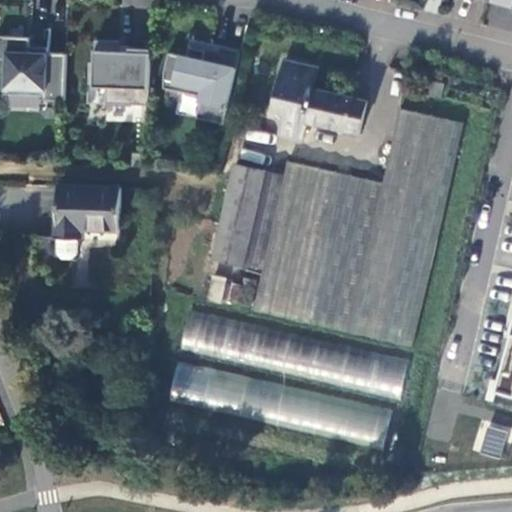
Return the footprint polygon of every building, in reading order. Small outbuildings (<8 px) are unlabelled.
[(31,33),(0,33),(0,54),(8,55),(9,90),(42,92),(42,97),(66,96),(67,52),(30,48),(31,33)] [(121,38),(98,37),(97,60),(92,59),(90,84),(108,85),(107,101),(150,103),(153,46),(132,45),(132,49),(120,49),(121,38)] [(190,55),(171,50),(167,70),(166,85),(204,94),(198,115),(226,122),(243,49),(221,44),(220,47),(207,44),(207,48),(192,45),(190,55)] [(316,88),(319,74),(306,71),(308,62),(286,57),(274,109),(285,112),(281,131),(305,137),(308,122),(362,134),(370,100),(316,88)] [(306,71),(319,74),(321,65),(308,62),(306,71)] [(446,84),(427,79),(424,92),(443,97),(446,84)] [(284,176),(235,164),(214,258),(264,270),(253,313),(411,347),(465,124),(401,110),(383,184),(289,162),(284,176)] [(124,186),(60,184),(58,238),(60,238),(59,253),(64,258),(74,259),(79,253),(80,239),(82,239),(82,228),(122,230),(124,186)] [(57,263),(58,238),(38,237),(37,262),(57,263)] [(181,355),(300,369),(305,330),(185,315),(181,355)] [(511,337),(496,397),(511,400),(511,337)] [(400,397),(408,359),(307,339),(299,377),(400,397)] [(298,419),(301,380),(173,368),(170,408),(298,419)] [(302,392),(296,428),(384,442),(389,406),(302,392)] [(489,426),(479,450),(498,458),(507,433),(489,426)]
